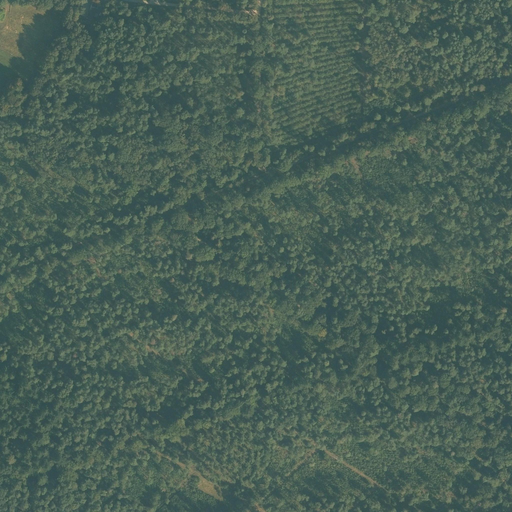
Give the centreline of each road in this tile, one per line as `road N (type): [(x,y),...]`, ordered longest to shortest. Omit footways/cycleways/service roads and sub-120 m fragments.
road 1 (track): [(511,98),(212,213),(219,225),(511,414)]
road 2 (track): [(23,475),(511,317)]
road 3 (track): [(160,213),(511,446)]
road 4 (track): [(259,176),(511,78)]
road 5 (track): [(258,13),(158,5),(108,163)]
road 6 (track): [(180,206),(5,107),(0,113)]
road 7 (track): [(418,348),(354,159)]
road 8 (track): [(68,402),(233,495)]
road 9 (track): [(0,274),(160,213)]
road 10 (track): [(259,176),(258,13)]
road 11 (track): [(382,240),(430,228),(451,207),(443,159),(422,133)]
road 12 (track): [(364,0),(363,136)]
road 13 (track): [(473,113),(511,228)]
